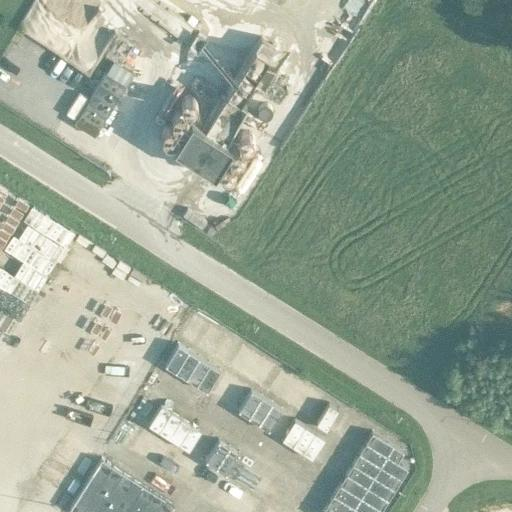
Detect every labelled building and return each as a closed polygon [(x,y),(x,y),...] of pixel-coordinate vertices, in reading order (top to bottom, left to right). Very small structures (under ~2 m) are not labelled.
[(208,25),(217,5),(206,0),(186,0),(180,12),(208,25)] [(230,9),(242,23),(218,44),(224,50),(217,57),(221,62),(262,26),(239,0),(230,9)] [(111,57),(71,119),(91,131),(130,69),(111,57)] [(171,142),(211,168),(229,141),(188,115),(171,142)] [(168,411),(160,429),(169,433),(177,415),(168,411)] [(142,428),(130,445),(150,459),(162,442),(142,428)] [(277,503),(287,485),(278,480),(268,498),(277,503)]
